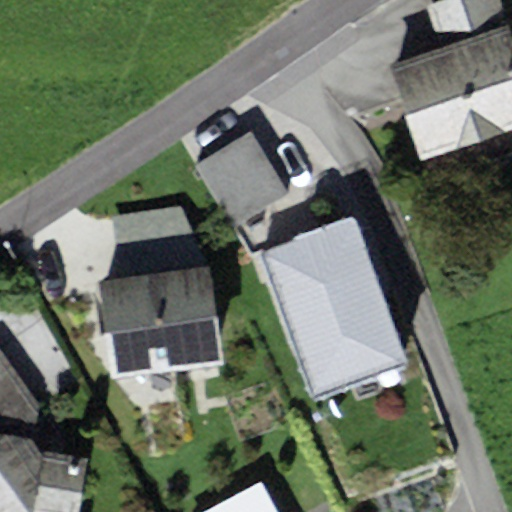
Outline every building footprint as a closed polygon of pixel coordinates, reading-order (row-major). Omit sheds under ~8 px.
[(444,49),(509,27),(499,0),(441,0),(428,5),(444,49)] [(389,68),(422,162),(511,130),(511,36),(509,27),(444,49),(389,68)] [(288,195),(252,131),(195,163),(231,227),(288,195)] [(116,217),(122,280),(195,272),(189,210),(116,217)] [(407,365),(353,221),(260,256),(314,400),(407,365)] [(99,283),(112,380),(223,368),(211,271),(195,272),(122,280),(99,283)] [(0,343),(0,511),(79,511),(87,460),(41,454),(33,440),(41,407),(0,343)] [(277,511),(261,483),(207,511),(277,511)]
